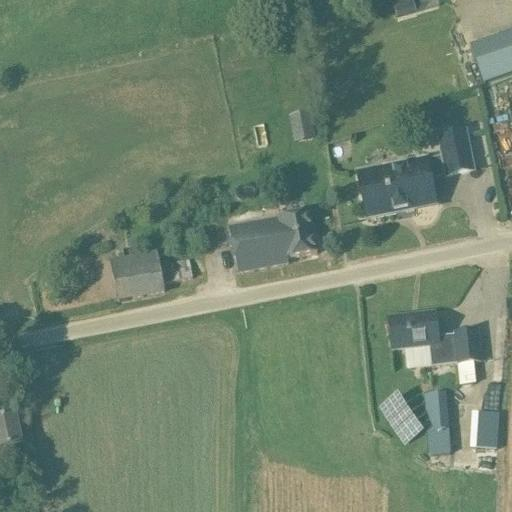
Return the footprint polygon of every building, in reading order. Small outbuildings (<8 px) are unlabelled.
[(419,0),(421,9),(442,6),(441,0),(419,0)] [(413,3),(394,9),(397,19),(416,14),(414,9),(413,3)] [(511,33),(470,48),(483,86),(511,75),(511,33)] [(511,84),(488,93),(495,114),(511,107),(511,84)] [(292,121),(293,138),(311,137),(310,120),(292,121)] [(367,219),(368,220),(414,211),(414,207),(435,202),(429,171),(445,168),(447,177),(474,171),(465,131),(438,137),(443,158),(427,161),(427,159),(358,173),(364,202),(365,202),(365,201),(368,200),(371,218),(367,219)] [(229,231),(238,274),(288,264),(287,260),(316,254),(308,213),(277,220),(278,221),(229,231)] [(110,264),(117,305),(164,295),(165,295),(163,287),(192,281),(188,263),(160,269),(156,252),(110,264)] [(429,347),(431,368),(481,363),(478,333),(439,337),(437,316),(410,319),(409,316),(389,318),(393,351),(429,347)] [(458,365),(459,386),(476,385),(475,365),(458,365)] [(424,393),(432,460),(445,458),(440,410),(461,408),(458,389),(424,393)] [(499,450),(500,414),(477,414),(477,450),(499,450)] [(0,450),(22,446),(16,417),(0,420),(0,450)]
